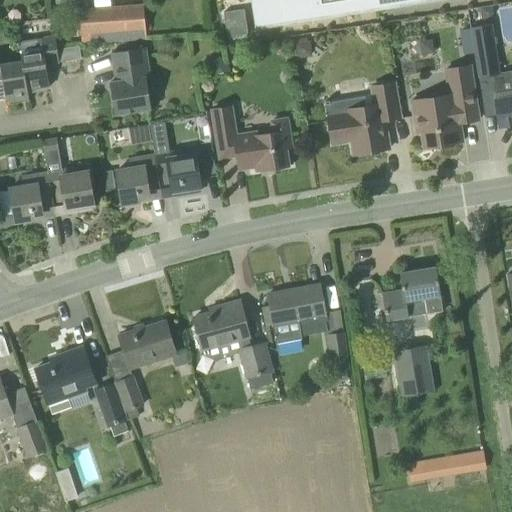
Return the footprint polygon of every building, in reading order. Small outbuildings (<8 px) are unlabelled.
[(255,26),(419,0),(256,0),(260,23),(254,24),(255,26)] [(143,5),(80,10),(82,43),(146,39),(143,5)] [(480,7),(482,21),(490,20),(494,13),(493,5),(480,7)] [(228,37),(249,34),(244,9),(224,12),(228,37)] [(479,76),(480,76),(491,74),(499,73),(499,72),(495,49),(491,25),(472,29),(476,52),(479,76)] [(476,52),(472,29),(459,30),(462,54),(476,52)] [(55,35),(42,37),(18,41),(20,54),(27,90),(28,90),(50,87),(46,64),(60,62),(57,49),(55,35)] [(304,57),(311,48),(310,41),(307,42),(306,38),(296,39),(296,44),(295,44),(297,58),(304,57)] [(80,45),(57,49),(60,62),(82,58),(80,45)] [(145,47),(131,50),(112,53),(116,82),(110,82),(115,114),(151,109),(146,79),(150,78),(145,47)] [(27,90),(20,54),(21,62),(0,65),(0,63),(0,79),(3,79),(6,102),(29,98),(28,90),(27,90)] [(230,71),(230,67),(220,56),(208,67),(215,75),(230,71)] [(479,120),(471,65),(446,69),(450,95),(446,95),(443,93),(431,95),(429,98),(412,101),(417,133),(421,132),(424,147),(463,141),(460,122),(479,120)] [(395,83),(372,87),(375,105),(346,110),(347,117),(329,120),(332,144),(351,140),(354,155),(389,148),(384,120),(399,118),(400,118),(395,83)] [(511,96),(495,99),(500,127),(511,125),(511,96)] [(212,111),(214,126),(218,145),(219,158),(237,155),(239,169),(256,166),(257,171),(289,165),(286,148),(292,147),(287,119),(272,121),(274,133),(257,136),(257,132),(236,136),(232,107),(212,111)] [(207,117),(196,119),(200,144),(211,143),(207,117)] [(153,124),(154,132),(168,130),(166,122),(153,124)] [(43,140),(48,173),(55,215),(68,213),(68,209),(77,207),(78,211),(93,209),(93,205),(94,205),(88,171),(75,173),(74,168),(62,170),(57,138),(43,140)] [(161,197),(175,195),(174,191),(184,190),(184,194),(201,191),(200,187),(201,187),(195,154),(182,156),(181,150),(154,155),(161,197)] [(129,168),(117,170),(123,204),(140,201),(139,197),(149,196),(149,199),(161,197),(154,155),(128,159),(129,168)] [(214,160),(201,162),(204,176),(216,173),(214,160)] [(104,172),(107,190),(116,189),(113,170),(104,172)] [(16,222),(33,219),(32,215),(42,213),(42,217),(55,215),(48,173),(21,177),(22,186),(10,188),(16,222)] [(382,293),(385,313),(387,321),(409,317),(409,316),(443,311),(436,267),(400,273),(403,290),(382,293)] [(300,330),(327,325),(325,313),(320,284),(268,294),(270,305),(261,307),(265,327),(273,326),(274,326),(278,344),(302,339),(300,330)] [(248,337),(249,337),(240,301),(219,306),(220,310),(194,317),(203,350),(204,355),(215,360),(229,357),(239,352),(245,378),(246,377),(271,372),(274,371),(271,358),(269,358),(265,342),(251,346),(248,337)] [(119,335),(124,350),(129,369),(172,356),(176,355),(171,340),(165,321),(145,327),(135,330),(119,335)] [(329,334),(326,335),(334,371),(346,369),(351,368),(344,331),(329,334)] [(97,385),(96,382),(83,347),(62,355),(63,359),(36,368),(47,401),(50,408),(52,414),(72,407),(69,401),(89,393),(87,389),(97,385)] [(433,390),(425,347),(395,352),(403,395),(433,390)] [(271,372),(246,377),(250,389),(274,382),(271,372)] [(134,374),(115,380),(126,412),(129,420),(140,417),(137,408),(145,405),(134,374)] [(0,417),(11,414),(27,458),(48,450),(25,387),(23,387),(24,390),(6,397),(0,379),(0,417)] [(110,426),(124,421),(111,384),(94,390),(108,427),(110,426)] [(124,421),(110,426),(114,437),(128,432),(124,421)] [(411,482),(443,477),(458,474),(455,456),(439,458),(408,464),(411,482)] [(73,482),(60,487),(65,501),(78,497),(73,482)]
